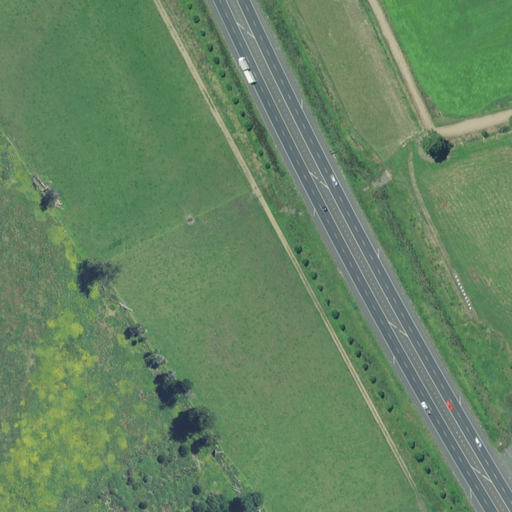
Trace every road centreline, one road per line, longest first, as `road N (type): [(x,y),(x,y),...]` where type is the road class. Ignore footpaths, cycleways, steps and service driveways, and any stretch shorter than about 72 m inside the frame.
road 1 (motorway): [(494,511),(332,222),(223,0)]
road 2 (track): [(157,0),(422,502)]
road 3 (motorway): [(246,0),(416,340),(511,499)]
road 4 (track): [(511,119),(436,136),(374,0)]
